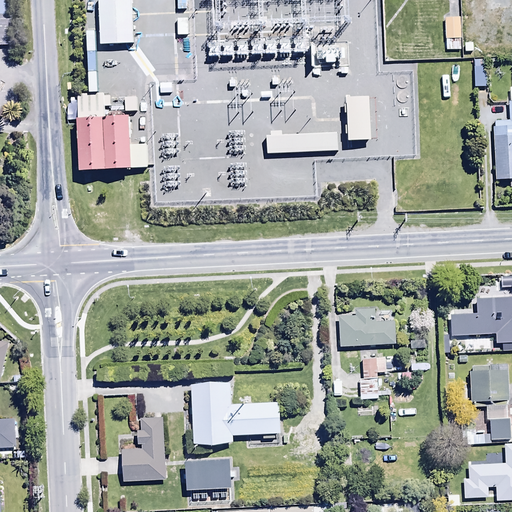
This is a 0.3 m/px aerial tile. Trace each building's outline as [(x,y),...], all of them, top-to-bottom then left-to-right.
[(97,0),(99,45),(132,44),(130,0),(97,0)] [(11,14),(0,14),(0,45),(12,46),(11,14)] [(459,18),(444,19),(445,51),(460,50),(459,18)] [(490,28),(482,28),(482,45),(490,45),(490,28)] [(170,84),(159,84),(159,95),(171,95),(170,84)] [(494,128),(492,128),(493,182),(511,180),(511,88),(509,88),(509,104),(507,104),(508,122),(494,122),(494,128)] [(368,141),(367,98),(349,99),(349,96),(344,96),(346,142),(368,141)] [(138,99),(124,99),(124,113),(137,113),(138,99)] [(128,113),(76,116),(79,170),(131,167),(128,113)] [(264,137),(265,154),(338,152),(337,135),(282,136),(282,132),(269,133),(269,136),(264,137)] [(449,316),(450,337),(494,336),(494,345),(511,344),(511,298),(475,300),(475,315),(449,316)] [(337,318),(338,348),(393,346),(392,314),(374,315),(373,310),(353,310),(354,317),(337,318)] [(506,401),(505,365),(492,366),(492,358),(485,358),(485,366),(471,366),(472,373),(469,373),(470,403),(506,401)] [(385,360),(361,361),(362,380),(358,380),(360,400),(377,399),(376,375),(385,374),(385,360)] [(229,385),(190,386),(192,444),(231,443),(231,436),(278,435),(277,404),(229,405),(229,385)] [(506,407),(485,408),(485,420),(489,420),(489,440),(511,440),(510,420),(506,420),(506,407)] [(165,480),(162,419),(139,421),(140,432),(136,432),(136,447),(140,446),(140,450),(121,452),(123,482),(165,480)] [(0,448),(15,448),(14,420),(0,420),(0,448)] [(511,501),(511,444),(503,445),(504,464),(467,466),(467,480),(462,480),(463,500),(487,499),(487,489),(494,489),(495,503),(511,501)] [(227,460),(185,463),(186,490),(230,487),(230,481),(236,480),(236,471),(228,472),(227,460)]
